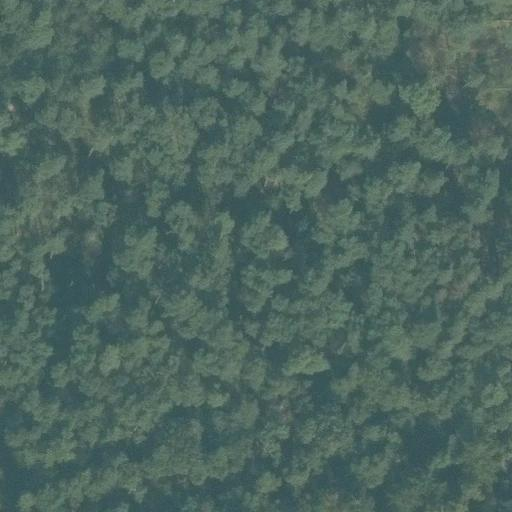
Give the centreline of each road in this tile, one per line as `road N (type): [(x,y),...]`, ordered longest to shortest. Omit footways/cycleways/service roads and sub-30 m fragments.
road 1 (track): [(54,0),(511,307)]
road 2 (track): [(134,51),(25,98),(0,118)]
